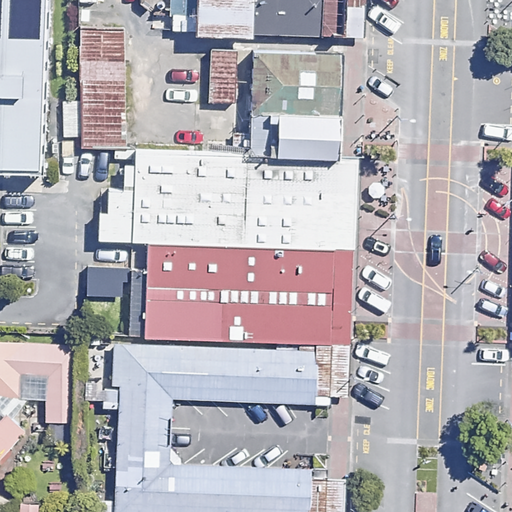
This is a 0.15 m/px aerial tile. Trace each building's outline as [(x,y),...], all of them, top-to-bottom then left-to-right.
[(42,0),(0,0),(0,155),(35,158),(42,0)] [(335,0),(195,0),(194,30),(333,37),(335,0)] [(233,51),(208,50),(205,101),(231,102),(233,51)] [(271,149),(350,153),(352,103),(274,99),(271,149)] [(79,103),(57,104),(58,137),(80,136),(79,103)] [(137,248),(345,258),(350,153),(132,142),(130,188),(96,186),(93,246),(137,248)] [(133,340),(340,350),(345,258),(137,248),(133,340)] [(64,334),(0,332),(0,441),(17,417),(31,404),(32,416),(63,418),(64,334)] [(331,511),(333,482),(163,474),(166,408),(337,416),(340,350),(133,340),(113,339),(104,511),(331,511)]
